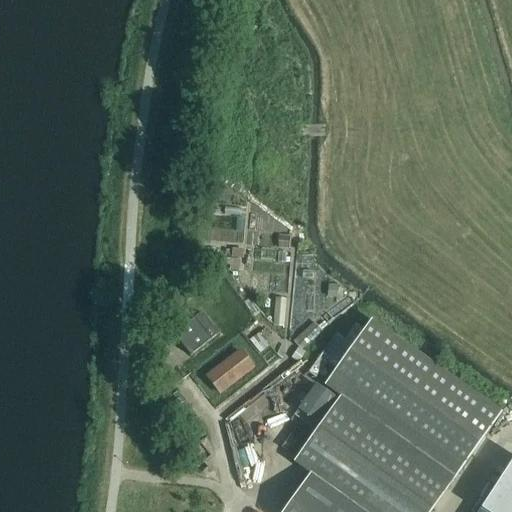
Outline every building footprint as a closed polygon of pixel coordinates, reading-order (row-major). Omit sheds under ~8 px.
[(232,61),(261,62),(262,40),(232,39),(232,61)] [(289,52),(267,57),(270,70),(292,65),(289,52)] [(228,217),(244,216),(243,186),(226,187),(228,217)] [(276,188),(275,198),(291,199),(291,189),(276,188)] [(249,253),(262,252),(261,235),(248,236),(249,253)] [(285,333),(286,305),(274,305),(273,333),(285,333)] [(200,313),(172,335),(190,357),(217,335),(200,313)] [(429,511),(500,413),(369,320),(322,385),(338,397),(291,462),(308,474),(280,511),(429,511)] [(257,362),(268,354),(259,342),(248,349),(257,362)] [(240,353),(207,379),(218,393),(251,367),(240,353)] [(314,386),(297,411),(316,425),(333,400),(314,386)] [(261,480),(267,456),(257,453),(251,477),(261,480)] [(480,511),(479,511),(511,511),(511,464),(481,511),(480,511)]
